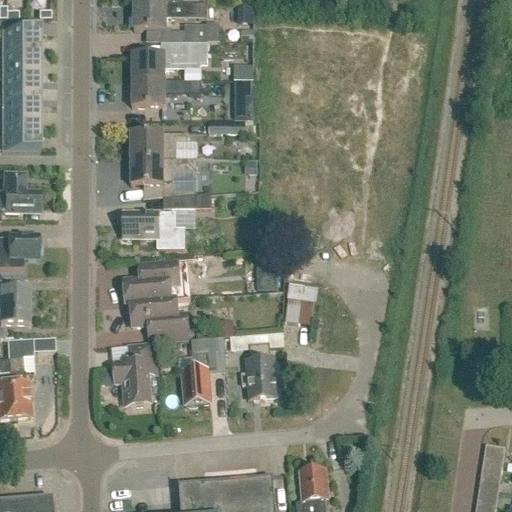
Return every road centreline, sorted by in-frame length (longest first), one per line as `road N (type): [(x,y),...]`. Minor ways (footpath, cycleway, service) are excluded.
road 1 (residential): [(87,456),(320,437),(352,417),(367,378),(375,293),(347,276),(314,270)]
road 2 (residential): [(87,456),(80,413),(84,0)]
